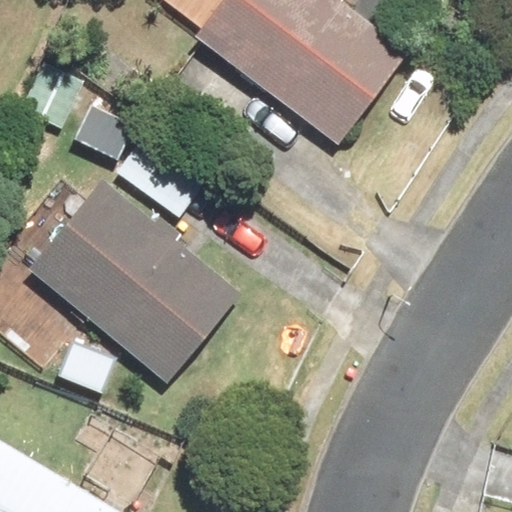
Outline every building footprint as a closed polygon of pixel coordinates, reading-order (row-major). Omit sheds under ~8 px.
[(163,0),(350,140),(417,51),(349,0),(163,0)] [(67,106),(83,77),(49,58),(22,107),(64,131),(75,111),(67,106)] [(106,97),(81,129),(123,161),(148,130),(106,97)] [(121,171),(182,219),(213,180),(152,132),(121,171)] [(247,294),(107,178),(31,270),(172,385),(247,294)] [(121,356),(73,335),(57,372),(105,393),(121,356)] [(132,511),(0,431),(0,511),(132,511)]
